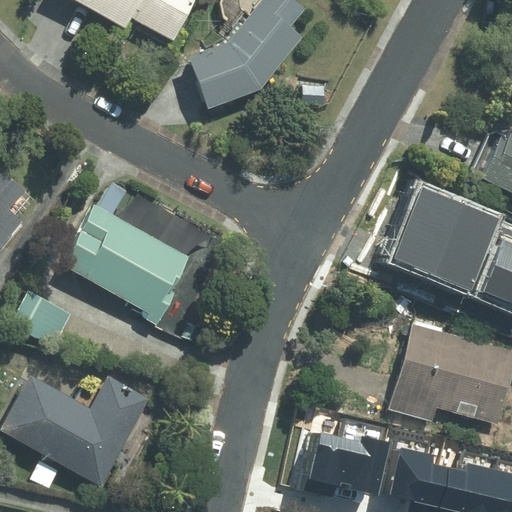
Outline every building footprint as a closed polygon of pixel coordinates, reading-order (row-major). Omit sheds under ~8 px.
[(42,0),(110,36),(116,26),(159,49),(186,0),(42,0)] [(255,0),(213,51),(171,64),(180,92),(191,116),(247,96),(292,42),(281,33),(296,14),(279,0),(255,0)] [(511,203),(511,137),(500,132),(493,146),(487,143),(468,183),(511,203)] [(0,245),(24,219),(10,206),(26,189),(0,165),(0,245)] [(95,204),(63,262),(130,299),(126,306),(158,323),(171,298),(166,295),(176,278),(179,279),(192,256),(95,204)] [(426,268),(412,298),(458,321),(463,313),(511,331),(511,284),(511,280),(511,232),(504,230),(507,223),(482,212),(479,219),(462,212),(435,272),(426,268)] [(72,311),(28,289),(10,325),(54,347),(72,311)] [(400,327),(378,411),(422,423),(426,410),(489,426),(508,356),(400,327)] [(91,405),(31,372),(1,428),(103,484),(134,428),(151,396),(109,373),(91,405)] [(377,495),(391,443),(363,435),(361,442),(322,432),(310,478),(377,495)] [(435,511),(445,468),(432,465),(434,454),(401,447),(390,496),(410,501),(407,511),(435,511)] [(60,470),(31,457),(22,477),(50,490),(60,470)] [(488,511),(498,469),(467,462),(464,472),(445,468),(435,511),(488,511)] [(511,511),(511,471),(498,469),(488,511),(511,511)]
